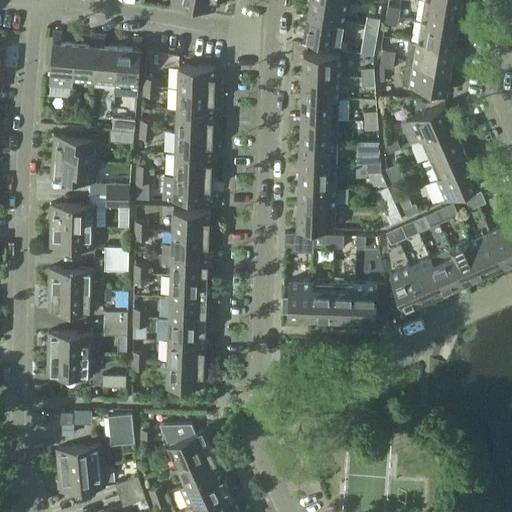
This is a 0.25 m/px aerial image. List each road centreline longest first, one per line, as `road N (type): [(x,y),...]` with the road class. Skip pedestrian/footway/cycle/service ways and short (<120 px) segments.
road 1 (residential): [(38,511),(16,453),(23,159),(39,0)]
road 2 (residential): [(284,511),(257,447),(275,35)]
road 3 (residential): [(275,35),(55,0)]
road 4 (residential): [(511,128),(498,86),(511,0)]
